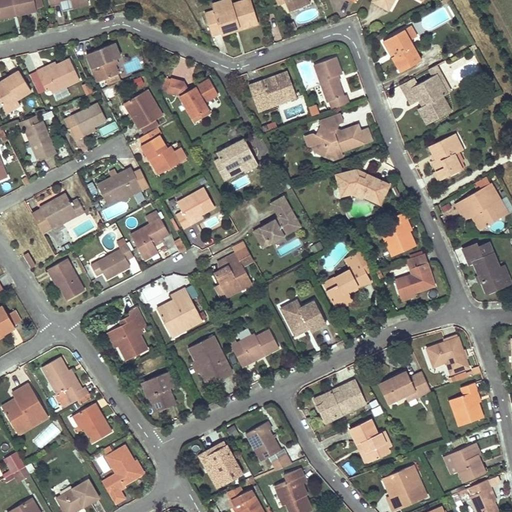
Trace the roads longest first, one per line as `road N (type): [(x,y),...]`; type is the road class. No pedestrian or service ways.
road 1 (residential): [(0,52),(115,25),(236,67),(329,35),(350,39),(469,315)]
road 2 (residential): [(275,386),(399,329),(469,315)]
road 3 (residential): [(153,444),(75,336),(58,325)]
road 4 (residential): [(361,511),(320,465),(275,386)]
road 5 (residential): [(189,260),(58,325)]
road 6 (residential): [(469,315),(511,446)]
road 7 (residential): [(153,444),(275,386)]
road 8 (residential): [(0,204),(117,144)]
